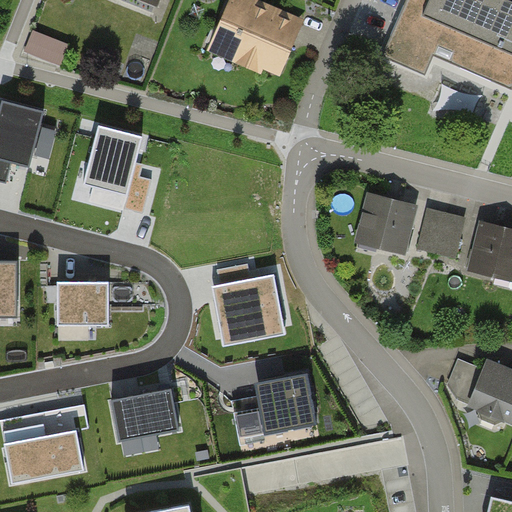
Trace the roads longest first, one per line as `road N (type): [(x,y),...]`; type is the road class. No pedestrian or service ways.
road 1 (residential): [(302,146),(295,226),(301,260),(428,429),(440,511)]
road 2 (residential): [(0,392),(153,363),(178,327),(180,304),(173,282),(130,255)]
road 3 (residential): [(302,146),(511,199)]
road 4 (residential): [(350,0),(327,50),(302,146)]
road 5 (residential): [(130,255),(0,221)]
